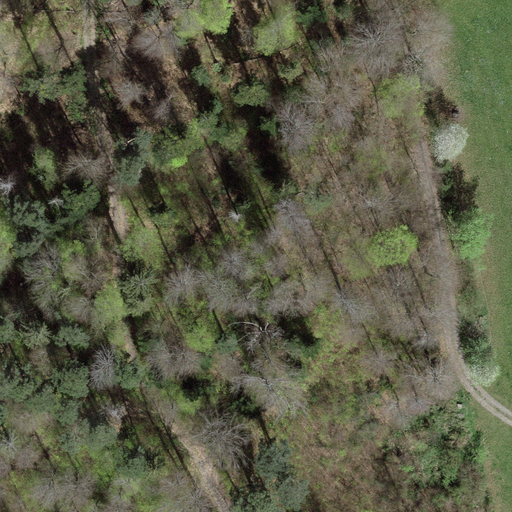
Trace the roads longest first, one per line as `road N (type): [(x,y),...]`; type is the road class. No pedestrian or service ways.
road 1 (track): [(85,0),(137,366),(216,481),(227,511)]
road 2 (track): [(376,0),(421,144),(456,351),(469,385),(511,420)]
